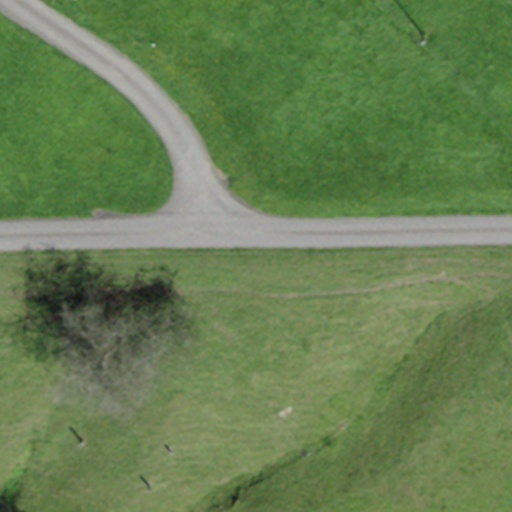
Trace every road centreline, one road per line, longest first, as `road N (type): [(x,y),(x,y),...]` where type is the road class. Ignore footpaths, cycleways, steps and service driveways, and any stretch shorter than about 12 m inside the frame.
road 1 (track): [(0,238),(511,230)]
road 2 (track): [(7,0),(135,88),(166,123),(197,179),(208,235)]
